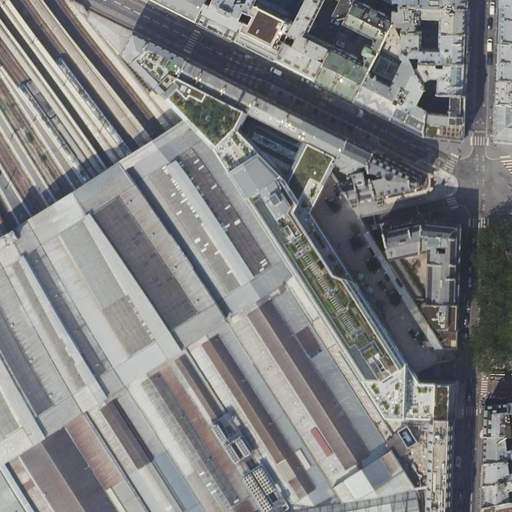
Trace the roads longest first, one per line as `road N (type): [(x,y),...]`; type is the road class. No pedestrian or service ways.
road 1 (secondary): [(479,179),(121,0)]
road 2 (residential): [(479,179),(466,511)]
road 3 (residential): [(479,179),(485,0)]
